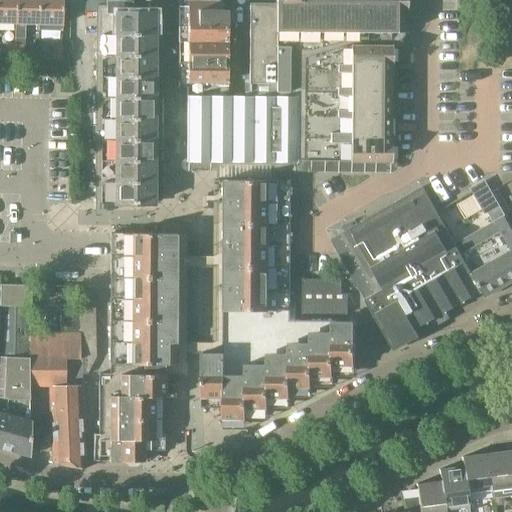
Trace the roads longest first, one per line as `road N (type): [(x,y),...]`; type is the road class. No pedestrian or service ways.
road 1 (residential): [(511,318),(402,366),(247,456),(213,494)]
road 2 (residential): [(213,494),(171,482),(59,476),(0,460)]
road 3 (residential): [(347,511),(462,439),(511,419)]
